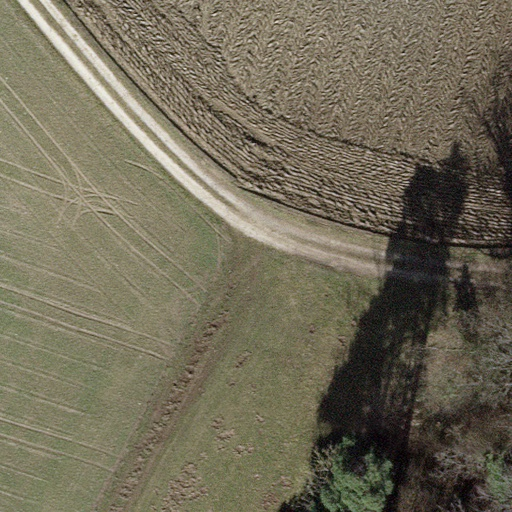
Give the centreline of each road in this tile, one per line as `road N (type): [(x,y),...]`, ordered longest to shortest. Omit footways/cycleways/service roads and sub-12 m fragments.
road 1 (track): [(511,269),(273,203),(176,132),(63,0)]
road 2 (track): [(273,203),(117,511)]
